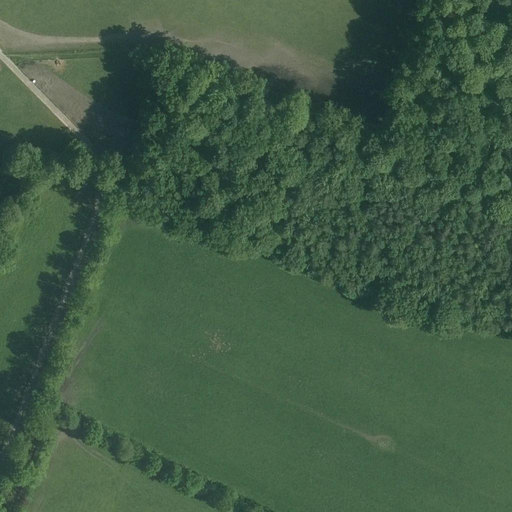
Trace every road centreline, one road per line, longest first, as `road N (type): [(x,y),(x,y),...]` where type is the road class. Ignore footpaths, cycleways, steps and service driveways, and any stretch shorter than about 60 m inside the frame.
road 1 (track): [(0,467),(99,217),(92,149),(0,53)]
road 2 (track): [(9,511),(51,405),(30,393)]
